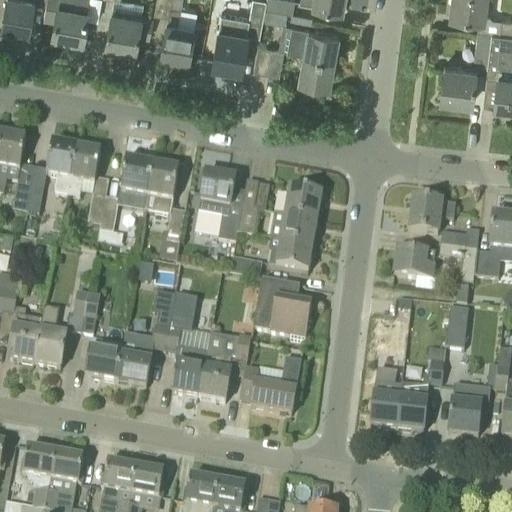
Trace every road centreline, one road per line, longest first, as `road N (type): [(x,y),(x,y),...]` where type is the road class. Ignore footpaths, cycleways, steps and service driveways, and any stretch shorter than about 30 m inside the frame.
road 1 (residential): [(369,160),(0,93)]
road 2 (residential): [(326,464),(0,405)]
road 3 (residential): [(326,464),(369,160)]
road 4 (residential): [(369,160),(387,0)]
road 5 (residential): [(511,175),(369,160)]
road 6 (residential): [(511,491),(386,477)]
